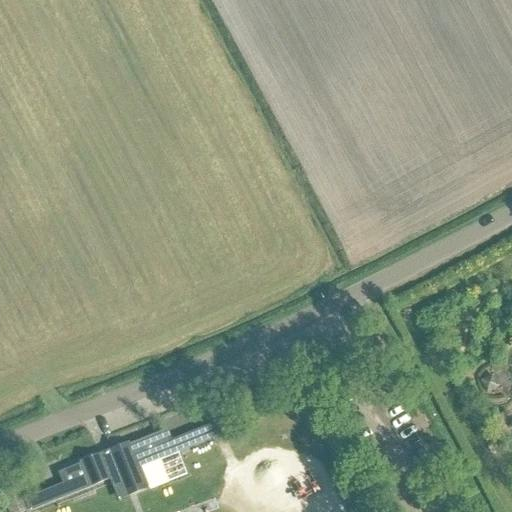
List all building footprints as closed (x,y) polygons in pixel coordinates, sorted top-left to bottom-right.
[(434,324),(425,328),(431,339),(440,334),(434,324)] [(329,391),(346,384),(341,373),(325,379),(329,391)] [(212,436),(209,429),(170,444),(166,433),(128,448),(128,447),(109,454),(124,490),(142,483),(135,466),(212,436)] [(100,458),(82,465),(82,466),(60,474),(65,485),(25,501),(28,508),(108,477),(100,458)] [(0,496),(0,497),(5,511),(25,511),(26,511),(17,490),(0,496)]
